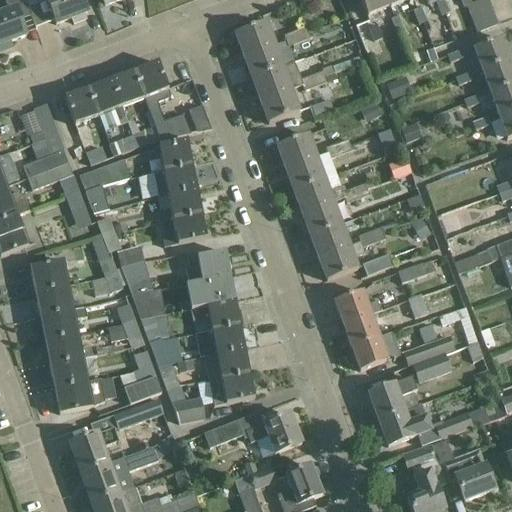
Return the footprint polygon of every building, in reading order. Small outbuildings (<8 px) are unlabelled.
[(29,11),(29,10),(25,0),(3,0),(9,12),(0,15),(0,53),(11,50),(10,44),(26,38),(20,22),(31,18),(29,11)] [(25,0),(29,10),(30,10),(28,6),(43,0),(45,0),(56,27),(71,21),(73,27),(86,22),(84,16),(87,15),(81,1),(84,0),(25,0)] [(101,0),(104,8),(126,0),(101,0)] [(385,0),(359,0),(367,18),(389,9),(385,0)] [(389,9),(412,1),(411,0),(385,0),(389,9)] [(471,6),(468,0),(459,0),(463,9),(466,8),(467,8),(471,6)] [(471,6),(467,8),(477,33),(496,26),(486,0),(471,6)] [(436,4),(441,18),(449,15),(443,2),(436,4)] [(421,26),(426,24),(421,10),(413,13),(419,27),(421,26)] [(399,34),(403,33),(398,19),(391,22),(396,35),(397,35),(399,34)] [(243,59),(274,48),(265,25),(235,36),(243,59)] [(376,26),(368,29),(374,43),(381,40),(376,26)] [(283,38),(285,44),(308,35),(306,29),(283,38)] [(308,35),(285,44),(287,49),(288,49),(311,40),(308,35)] [(472,52),(481,75),(509,64),(500,42),(502,42),(501,41),(472,52)] [(274,48),(243,59),(251,81),(294,66),(288,49),(287,49),(285,44),(274,48)] [(417,68),(440,60),(436,49),(413,57),(417,68)] [(459,54),(446,59),(448,66),(462,61),(459,54)] [(294,66),(251,81),(260,104),(262,103),(290,92),(302,88),(324,80),(334,76),(334,75),(363,64),(361,58),(331,69),(331,68),(321,72),(322,74),(300,82),(294,66)] [(489,97),(511,88),(511,72),(509,64),(481,75),(489,97)] [(161,144),(189,138),(182,118),(174,121),(164,124),(157,105),(170,100),(168,93),(168,92),(158,65),(134,74),(144,101),(146,104),(160,143),(161,144)] [(144,101),(134,74),(111,83),(121,110),(144,101)] [(334,76),(324,80),(302,88),(304,93),(336,82),(334,76)] [(468,76),(454,81),(457,89),(471,84),(468,76)] [(121,110),(111,83),(88,92),(98,119),(121,110)] [(395,83),(385,87),(392,103),(402,99),(395,83)] [(478,98),(464,103),(467,111),(480,106),(483,112),(493,108),(498,120),(511,114),(511,88),(489,97),(479,101),(478,98)] [(88,92),(64,101),(74,128),(98,119),(88,92)] [(262,103),(260,104),(268,126),(299,115),(290,92),(262,103)] [(333,114),(329,103),(309,111),(313,122),(333,114)] [(41,133),(29,138),(32,147),(44,142),(57,137),(46,107),(33,112),(38,126),(41,133)] [(376,107),(360,114),(366,126),(381,119),(376,107)] [(197,136),(203,135),(211,133),(202,109),(201,109),(201,110),(188,115),(197,136)] [(511,114),(498,120),(506,143),(511,140),(511,114)] [(485,121),(471,126),(474,134),(488,129),(485,121)] [(128,127),(137,151),(153,145),(160,142),(156,131),(139,137),(136,130),(135,129),(134,128),(132,126),(130,125),(129,125),(127,125),(128,127)] [(422,139),(416,126),(397,133),(403,147),(422,139)] [(137,151),(128,127),(132,139),(117,145),(121,157),(137,151)] [(64,155),(57,137),(44,142),(51,160),(23,170),(27,182),(64,168),(60,156),(64,155)] [(285,172),(313,161),(304,139),(276,149),(285,172)] [(325,151),(327,156),(350,148),(347,142),(325,151)] [(393,142),(381,147),(385,158),(397,154),(393,142)] [(158,149),(163,174),(192,168),(187,143),(158,149)] [(350,148),(327,156),(329,162),(352,153),(350,148)] [(101,151),(86,157),(90,169),(106,163),(101,151)] [(321,184),(313,161),(285,172),(293,194),(321,184)] [(390,167),(395,182),(409,176),(405,162),(390,167)] [(79,179),(85,195),(97,190),(109,187),(130,181),(123,163),(79,179)] [(64,168),(27,182),(32,193),(60,183),(66,200),(79,195),(73,178),(69,179),(64,168)] [(153,176),(158,200),(197,193),(192,168),(163,174),(153,176)] [(321,184),(293,194),(301,216),(329,206),(366,192),(374,189),(371,184),(341,195),(340,190),(325,196),(321,184)] [(511,192),(511,189),(510,185),(496,190),(499,197),(511,192)] [(102,189),(85,195),(93,217),(109,213),(102,189)] [(6,190),(0,191),(0,225),(17,219),(17,218),(29,213),(24,200),(21,201),(18,195),(9,198),(6,190)] [(511,192),(499,197),(502,205),(511,200),(511,192)] [(197,193),(158,200),(160,212),(170,210),(173,223),(201,217),(197,193)] [(86,213),(79,195),(66,200),(73,218),(86,213)] [(419,198),(406,203),(411,215),(424,210),(419,198)] [(301,216),(310,239),(337,228),(329,206),(301,216)] [(448,239),(470,234),(465,213),(443,219),(448,239)] [(206,242),(201,217),(173,223),(175,234),(161,237),(164,250),(206,242)] [(0,258),(28,248),(17,219),(0,225),(0,258)] [(96,225),(101,237),(114,234),(108,221),(96,225)] [(421,221),(411,227),(420,243),(430,237),(421,221)] [(125,225),(113,228),(115,237),(127,233),(125,225)] [(337,228),(310,239),(318,261),(346,251),(337,228)] [(383,237),(381,231),(358,240),(360,245),(383,237)] [(114,234),(101,237),(108,256),(120,252),(114,234)] [(360,245),(346,251),(318,261),(326,284),(354,273),(350,262),(364,256),(362,251),(385,242),(383,237),(360,245)] [(511,242),(495,249),(500,261),(511,257),(511,242)] [(486,254),(474,258),(478,269),(490,264),(486,254)] [(187,269),(182,270),(186,288),(201,285),(229,280),(230,279),(225,255),(185,262),(187,269)] [(392,269),(388,257),(361,267),(366,279),(392,269)] [(511,257),(500,261),(499,262),(510,291),(511,290),(511,257)] [(104,281),(91,283),(91,284),(120,278),(118,275),(117,272),(116,273),(111,260),(98,265),(104,281)] [(30,270),(35,295),(67,289),(62,264),(30,270)] [(434,274),(431,264),(422,267),(422,266),(397,275),(401,286),(425,278),(425,277),(434,274)] [(151,293),(144,265),(121,270),(131,299),(145,294),(151,293)] [(120,278),(91,284),(94,299),(109,296),(122,292),(121,287),(123,287),(120,278)] [(201,285),(186,288),(190,312),(205,310),(235,304),(230,279),(201,285)] [(67,289),(35,295),(39,319),(72,313),(70,305),(67,289)] [(131,299),(140,323),(151,320),(153,320),(156,319),(151,293),(145,294),(131,299)] [(334,304),(343,328),(371,317),(380,314),(376,304),(367,308),(362,294),(334,304)] [(420,299),(408,304),(414,321),(426,317),(425,312),(420,299)] [(208,321),(210,334),(240,328),(235,304),(205,310),(190,312),(193,324),(208,321)] [(129,308),(116,313),(121,328),(134,324),(129,308)] [(459,323),(468,347),(476,344),(464,310),(438,320),(442,330),(459,323)] [(72,313),(39,319),(44,344),(77,337),(74,323),(86,321),(84,311),(72,313)] [(371,317),(343,328),(351,351),(379,340),(371,317)] [(161,342),(153,320),(151,320),(140,323),(149,347),(161,342)] [(121,328),(105,332),(108,345),(126,342),(139,337),(134,324),(121,328)] [(206,360),(245,352),(240,328),(210,334),(195,337),(200,361),(206,360)] [(444,356),(454,353),(449,339),(437,344),(431,328),(418,332),(424,348),(402,356),(407,370),(411,369),(444,356)] [(399,360),(390,336),(379,340),(351,351),(360,374),(399,360)] [(77,337),(44,344),(49,368),(82,361),(92,359),(90,349),(80,351),(77,337)] [(157,369),(170,367),(161,342),(149,347),(157,369)] [(473,365),(484,361),(478,344),(476,344),(468,347),(466,348),(473,365)] [(210,384),(249,377),(245,352),(206,360),(210,384)] [(145,354),(133,359),(138,375),(151,371),(145,354)] [(418,387),(451,375),(444,356),(411,369),(418,387)] [(82,361),(49,368),(54,392),(87,386),(82,361)] [(192,363),(176,366),(177,371),(178,376),(194,373),(192,363)] [(170,367),(157,369),(165,391),(179,389),(174,377),(178,376),(176,366),(170,367)] [(136,388),(123,393),(129,408),(161,396),(151,371),(138,375),(132,377),(136,388)] [(487,373),(473,378),(476,386),(490,381),(487,373)] [(254,401),(249,377),(209,385),(213,409),(254,401)] [(368,397),(378,423),(417,408),(413,397),(417,395),(412,382),(395,388),(395,387),(368,397)] [(87,386),(54,392),(59,417),(91,410),(103,405),(99,383),(87,386)] [(204,422),(201,401),(185,404),(179,389),(165,391),(178,427),(204,422)] [(70,446),(81,477),(108,467),(102,450),(118,445),(114,433),(117,432),(117,433),(162,417),(157,403),(89,427),(93,438),(89,439),(70,446)] [(431,433),(430,429),(426,420),(425,421),(420,408),(417,408),(378,423),(388,449),(406,442),(414,440),(413,439),(417,438),(431,433)] [(440,443),(489,425),(483,410),(467,417),(466,415),(434,428),(440,443)] [(271,424),(245,435),(247,441),(250,448),(269,440),(275,456),(282,453),(301,446),(289,417),(271,424)] [(211,433),(203,437),(209,452),(242,439),(236,424),(211,433)] [(431,449),(445,487),(456,483),(464,504),(494,493),(484,467),(478,452),(465,457),(452,462),(445,443),(431,449)] [(429,448),(422,450),(422,452),(403,458),(408,474),(411,473),(419,496),(407,501),(411,511),(444,511),(436,490),(445,487),(431,449),(430,449),(429,448)] [(81,477),(91,506),(135,490),(129,475),(158,464),(153,451),(108,467),(81,477)] [(253,465),(244,469),(247,478),(248,478),(253,476),(256,475),(253,465)] [(277,497),(282,511),(308,511),(317,509),(314,501),(321,498),(315,482),(317,481),(319,478),(317,471),(313,470),(311,471),(310,468),(286,478),(291,492),(277,497)] [(256,475),(247,478),(253,493),(276,485),(271,470),(257,475),(257,474),(256,475)] [(253,493),(247,478),(247,479),(233,484),(243,511),(259,511),(253,493)] [(196,511),(199,511),(194,498),(173,505),(161,510),(158,502),(158,501),(141,507),(135,490),(91,506),(93,511),(196,511)] [(170,498),(158,502),(161,510),(173,505),(170,498)]
